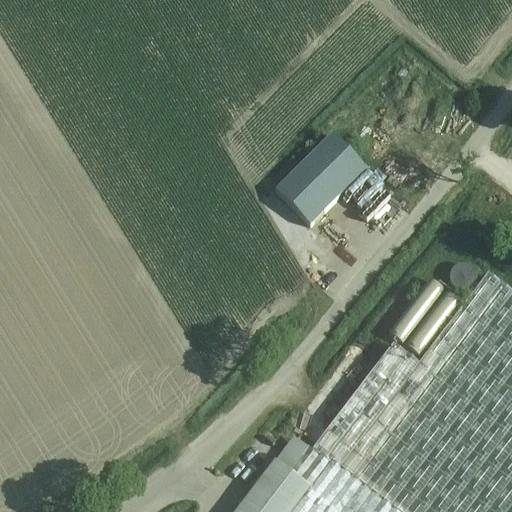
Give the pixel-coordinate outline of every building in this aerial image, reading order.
[(309,230),(366,173),(332,139),(275,196),(309,230)] [(352,271),(360,263),(343,246),(335,254),(352,271)] [(450,280),(451,286),(456,292),(462,294),(469,293),(475,289),(478,282),(477,274),(471,268),(463,266),(457,268),(452,273),(450,280)] [(387,334),(402,345),(445,291),(430,279),(387,334)] [(511,511),(511,301),(484,280),(415,370),(390,350),(309,455),(305,452),(286,478),(272,467),(237,511),(511,511)] [(404,347),(418,358),(461,304),(446,292),(404,347)] [(293,439),(275,463),(285,471),(303,447),(293,439)]
